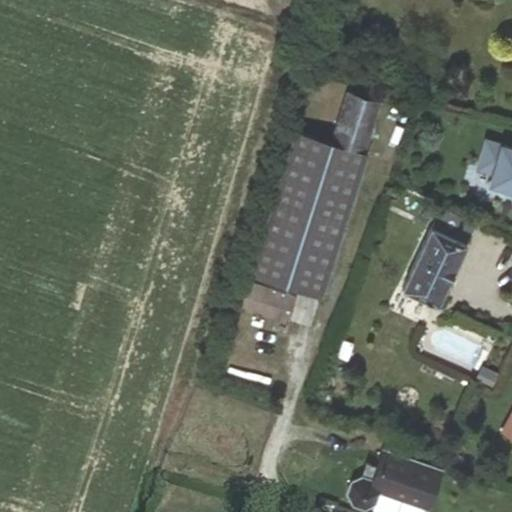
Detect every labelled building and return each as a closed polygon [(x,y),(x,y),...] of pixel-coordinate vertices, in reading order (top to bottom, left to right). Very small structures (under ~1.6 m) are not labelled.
[(332,142),(364,152),(381,101),(349,91),(332,142)] [(321,295),(367,153),(364,152),(332,142),(295,130),(249,272),(321,295)] [(511,149),(485,140),(476,168),(492,173),(489,184),(511,191),(511,149)] [(404,288),(438,304),(475,225),(440,209),(404,288)] [(292,309),(296,294),(248,279),(240,306),(276,318),(280,306),(292,309)] [(511,414),(503,430),(511,434),(511,414)] [(426,504),(439,466),(382,447),(376,464),(366,460),(361,474),(351,479),(348,490),(353,500),(363,503),(373,498),(377,488),(426,504)]
